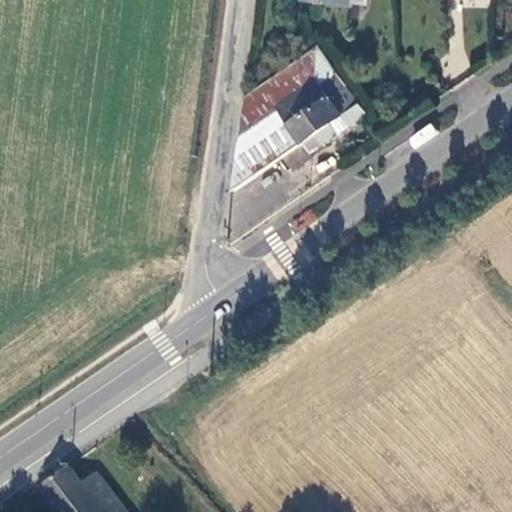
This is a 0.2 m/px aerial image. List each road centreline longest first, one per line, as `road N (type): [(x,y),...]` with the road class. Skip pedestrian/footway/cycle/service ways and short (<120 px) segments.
road 1 (secondary): [(511,97),(223,296)]
road 2 (unclassified): [(236,0),(209,214),(208,273),(223,296)]
road 3 (secondary): [(223,296),(0,454)]
